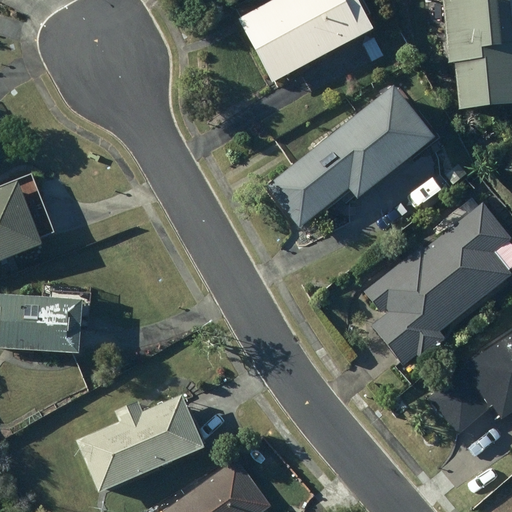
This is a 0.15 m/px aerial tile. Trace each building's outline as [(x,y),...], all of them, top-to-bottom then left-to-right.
[(351,0),(277,0),(236,23),(270,86),(369,32),(351,0)] [(439,0),(444,44),(437,44),(440,75),(454,73),(458,113),(511,108),(511,73),(505,0),(439,0)] [(361,181),(363,184),(368,190),(434,138),(395,90),(363,116),(347,129),(333,140),(274,187),(304,226),(320,214),(361,181)] [(511,156),(503,171),(511,176),(511,156)] [(0,263),(37,249),(13,187),(0,191),(0,263)] [(387,314),(370,327),(401,368),(415,357),(418,362),(443,343),(437,335),(508,279),(491,257),(508,244),(480,208),(423,252),(420,248),(361,293),(378,314),(384,310),(387,314)] [(0,297),(0,351),(75,358),(79,304),(0,297)] [(511,336),(461,369),(425,398),(456,436),(489,410),(498,424),(511,415),(511,336)] [(112,415),(117,425),(73,444),(95,496),(200,453),(178,400),(140,416),(135,405),(112,415)] [(234,461),(163,511),(263,511),(268,509),(234,461)]
